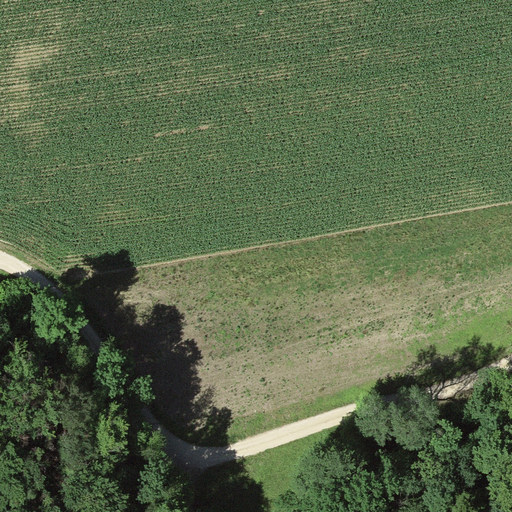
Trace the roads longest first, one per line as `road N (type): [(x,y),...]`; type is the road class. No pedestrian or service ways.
road 1 (track): [(196,511),(197,456),(158,433),(51,290),(0,257)]
road 2 (track): [(197,456),(444,392),(511,360)]
